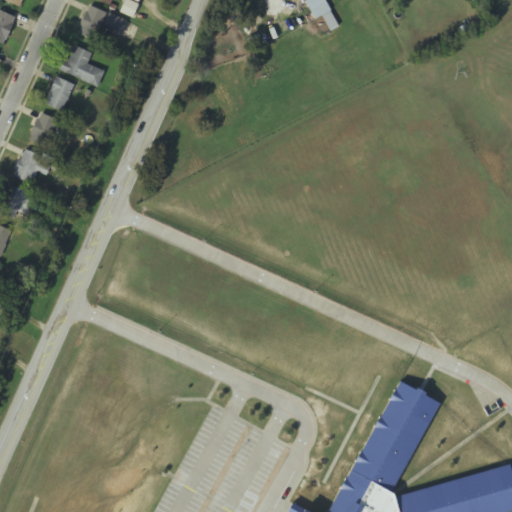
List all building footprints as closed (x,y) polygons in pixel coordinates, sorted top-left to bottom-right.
[(304,0),(315,22),(322,18),(330,33),(339,28),(324,0),(304,0)] [(121,12),(132,18),(139,7),(128,1),(121,12)] [(78,34),(96,42),(102,29),(121,37),(127,23),(90,6),(78,34)] [(16,17),(0,11),(0,43),(6,46),(16,17)] [(105,73),(88,66),(92,55),(72,46),(61,72),(98,88),(105,73)] [(76,87),(57,78),(45,104),(63,113),(76,87)] [(30,142),(47,149),(58,122),(41,115),(30,142)] [(53,162),(25,150),(13,178),(32,186),(38,173),(47,177),(53,162)] [(0,216),(24,219),(26,191),(3,188),(0,214),(0,216)] [(456,226),(445,221),(436,243),(448,247),(456,226)] [(0,258),(1,259),(13,233),(0,227),(0,258)] [(437,310),(457,320),(464,306),(445,295),(437,310)] [(410,384),(340,511),(306,511),(303,510),(302,511),(511,511),(511,469),(402,500),(454,408),(410,384)]
